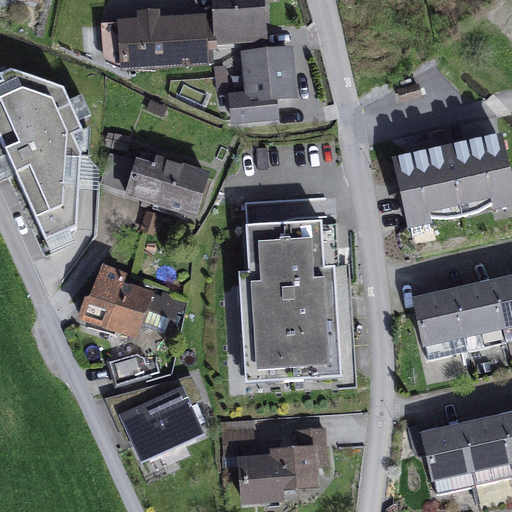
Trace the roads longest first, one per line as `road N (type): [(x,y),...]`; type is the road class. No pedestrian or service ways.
road 1 (residential): [(320,0),(353,138),(384,355),(368,511)]
road 2 (residential): [(135,511),(0,208)]
